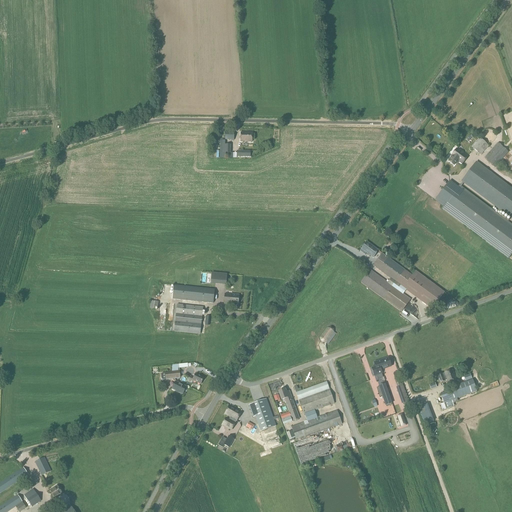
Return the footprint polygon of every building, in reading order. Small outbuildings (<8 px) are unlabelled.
[(6,49),(0,49),(0,79),(9,79),(6,49)] [(225,132),(225,140),(234,140),(234,132),(225,132)] [(252,142),(252,133),(241,133),(241,142),(252,142)] [(471,147),(481,155),(489,146),(479,138),(471,147)] [(220,158),(225,158),(233,158),(233,153),(231,153),(231,145),(225,145),(225,141),(220,141),(220,158)] [(495,168),(508,152),(498,143),(484,158),(495,168)] [(458,149),(457,148),(447,162),(452,165),(456,160),(462,164),(468,156),(461,151),(461,150),(459,149),(458,149)] [(511,218),(511,190),(476,163),(462,181),(511,218)] [(511,253),(511,228),(450,182),(436,200),(510,256),(511,253)] [(373,258),(378,251),(367,242),(362,249),(373,258)] [(412,276),(382,253),(373,266),(432,310),(445,293),(416,271),(412,276)] [(227,275),(212,273),(211,283),(226,285),(227,275)] [(192,287),(174,285),(172,299),(180,300),(213,304),(215,289),(192,287)] [(405,294),(400,291),(399,293),(394,289),(392,291),(402,298),(405,294)] [(238,307),(239,295),(225,294),(224,305),(233,305),(233,307),(238,307)] [(203,307),(177,304),(174,332),(200,334),(203,307)] [(320,341),(323,343),(327,343),(335,333),(334,329),(331,327),(327,327),(320,338),(320,341)] [(340,337),(330,340),(331,343),(327,345),(328,347),(342,343),(340,337)] [(381,370),(391,367),(388,358),(377,362),(381,370)] [(382,373),(381,370),(377,362),(374,363),(376,367),(372,368),(375,376),(382,373)] [(452,370),(437,376),(440,383),(447,380),(448,383),(456,380),(452,370)] [(200,385),(204,378),(196,374),(194,379),(190,377),(188,380),(193,382),(194,381),(200,385)] [(400,377),(394,379),(397,387),(396,387),(402,404),(409,402),(400,377)] [(185,392),(187,388),(186,388),(186,387),(176,382),(172,389),(176,391),(176,392),(179,393),(183,395),(184,391),(185,392)] [(304,415),(335,404),(327,382),(296,393),(304,415)] [(458,402),(457,399),(477,392),(473,382),(453,390),(441,394),(446,409),(454,406),(453,404),(458,402)] [(386,406),(392,403),(385,384),(379,386),(386,406)] [(300,419),(293,400),(292,400),(289,391),(286,392),(285,389),(279,392),(282,400),(287,398),(288,401),(285,402),(292,422),(300,419)] [(285,409),(284,404),(280,405),(278,399),(273,400),(275,404),(277,404),(279,411),(285,409)] [(260,432),(276,426),(274,421),(276,420),(275,418),(273,419),(266,400),(249,406),(253,417),(259,415),(262,423),(257,425),(260,432)] [(231,417),(235,420),(237,421),(241,412),(230,406),(225,414),(231,417)] [(342,424),(337,411),(291,427),(296,441),(342,424)] [(403,414),(397,416),(401,427),(407,425),(403,414)] [(234,423),(235,420),(231,417),(229,420),(226,418),(223,425),(232,430),(235,424),(234,423)] [(292,435),(286,437),(289,444),(295,442),(292,435)] [(229,448),(234,439),(229,436),(226,441),(222,439),(218,445),(222,447),(224,445),(229,448)] [(51,471),(44,458),(35,462),(42,476),(51,471)] [(349,466),(351,471),(359,469),(357,463),(349,466)] [(0,483),(0,493),(28,475),(23,467),(0,483)] [(53,500),(62,494),(57,486),(47,492),(53,500)] [(33,489),(24,495),(32,507),(41,501),(33,489)] [(0,511),(7,511),(23,502),(18,495),(0,506),(0,511)]
